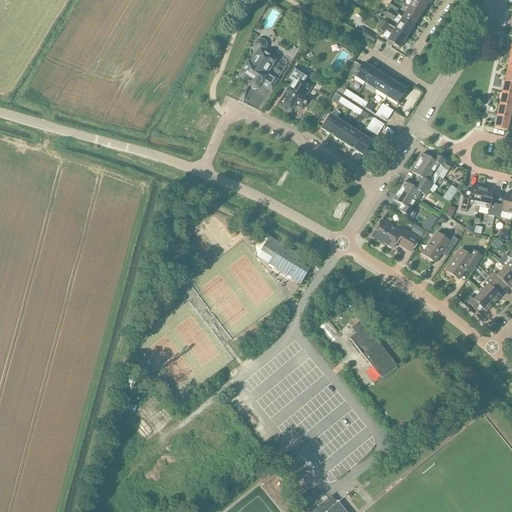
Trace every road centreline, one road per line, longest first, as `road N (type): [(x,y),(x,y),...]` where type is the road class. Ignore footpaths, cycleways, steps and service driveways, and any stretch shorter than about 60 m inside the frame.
road 1 (residential): [(167,444),(179,420),(292,329),(342,239)]
road 2 (residential): [(201,168),(227,107),(311,143),(377,184)]
road 3 (residential): [(483,347),(342,239)]
road 4 (residential): [(342,239),(201,168)]
